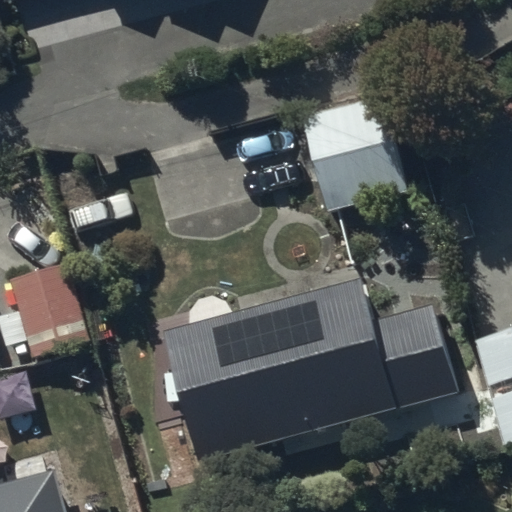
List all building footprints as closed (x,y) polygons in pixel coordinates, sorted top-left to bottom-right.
[(5,0),(9,14),(65,0),(5,0)] [(331,223),(412,202),(389,112),(307,133),(331,223)] [(71,279),(14,293),(21,323),(1,328),(9,358),(86,339),(71,279)] [(200,477),(457,406),(433,321),(372,338),(360,293),(164,347),(200,477)] [(511,461),(511,344),(478,353),(505,463),(511,461)] [(0,511),(62,511),(51,473),(0,488),(0,511)]
